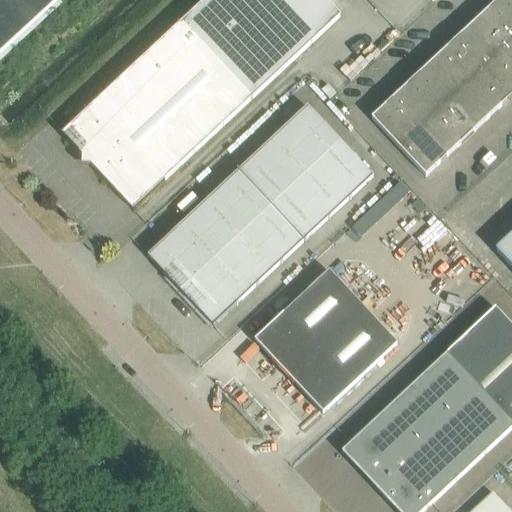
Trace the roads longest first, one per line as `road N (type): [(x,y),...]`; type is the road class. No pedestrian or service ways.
road 1 (unclassified): [(278,511),(0,212)]
road 2 (tertiary): [(126,511),(0,377)]
